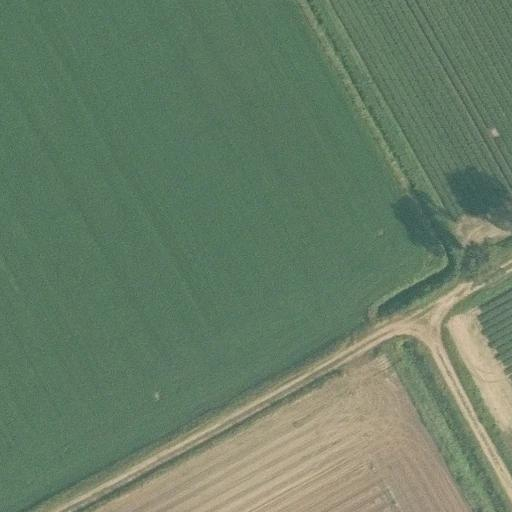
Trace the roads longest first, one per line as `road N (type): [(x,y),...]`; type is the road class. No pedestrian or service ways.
road 1 (track): [(423,321),(74,511)]
road 2 (track): [(423,321),(511,493)]
